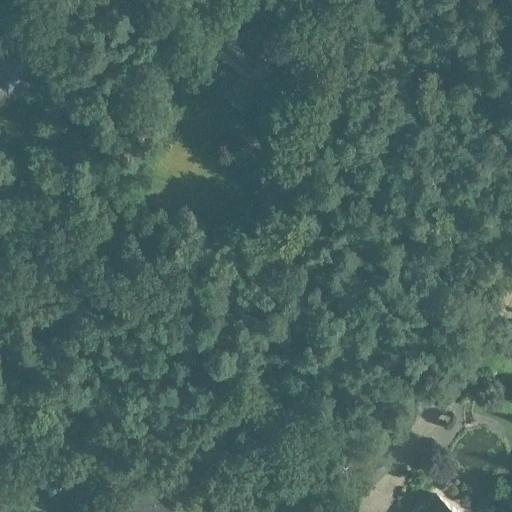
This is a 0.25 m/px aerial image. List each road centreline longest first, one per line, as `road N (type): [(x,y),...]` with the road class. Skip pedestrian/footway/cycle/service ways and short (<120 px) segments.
road 1 (unclassified): [(511,280),(429,243),(350,187),(329,156),(264,0)]
road 2 (unknown): [(379,212),(184,459),(109,469)]
